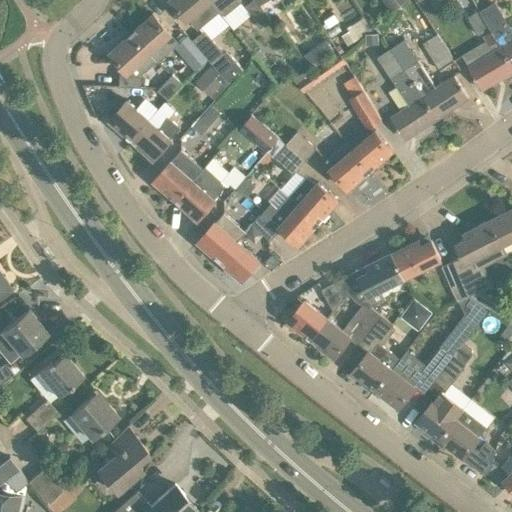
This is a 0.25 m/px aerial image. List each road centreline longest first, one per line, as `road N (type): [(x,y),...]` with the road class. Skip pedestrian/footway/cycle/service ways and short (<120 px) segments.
road 1 (tertiary): [(349,511),(215,393),(90,239),(0,103)]
road 2 (residential): [(241,320),(158,245),(76,123),(58,71),(59,45),(97,0)]
road 3 (unclassified): [(241,320),(271,290),(511,125)]
road 4 (residential): [(484,511),(328,397),(241,320)]
